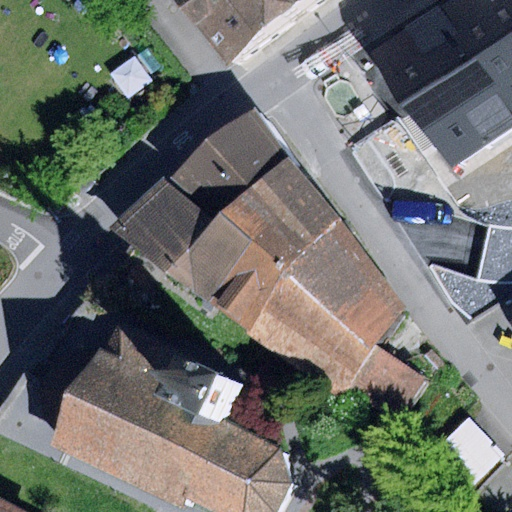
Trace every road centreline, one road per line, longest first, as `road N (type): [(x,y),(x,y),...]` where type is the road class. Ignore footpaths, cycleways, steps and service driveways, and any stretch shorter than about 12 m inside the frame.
road 1 (residential): [(272,79),(511,417)]
road 2 (tertiary): [(56,261),(272,79)]
road 3 (tertiary): [(272,79),(396,0)]
